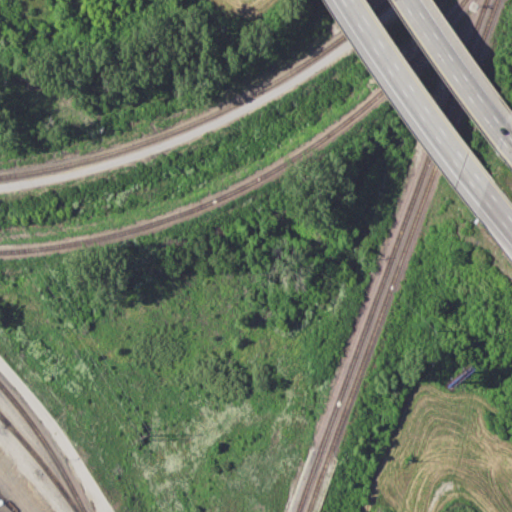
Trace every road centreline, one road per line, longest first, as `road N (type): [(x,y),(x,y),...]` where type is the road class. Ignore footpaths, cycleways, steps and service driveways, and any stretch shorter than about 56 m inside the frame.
road 1 (motorway): [(349,0),(487,200)]
road 2 (motorway): [(511,141),(415,0)]
